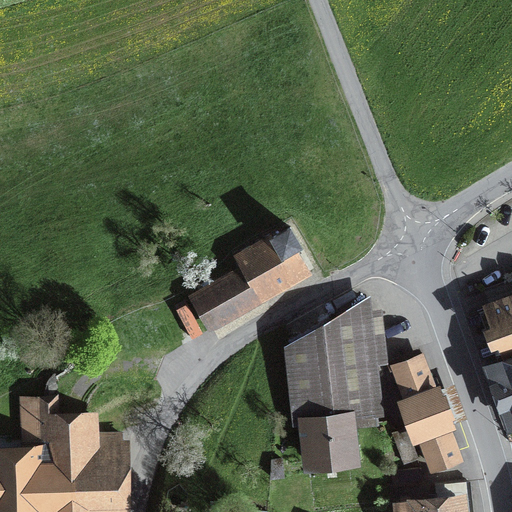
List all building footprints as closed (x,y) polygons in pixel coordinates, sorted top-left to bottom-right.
[(239,255),(245,266),(262,297),(306,272),(293,248),(300,244),(290,226),(251,248),(249,245),(241,250),(243,253),(239,255)] [(211,326),(262,297),(245,266),(194,295),(211,326)] [(511,296),(489,305),(507,352),(511,349),(511,296)] [(191,300),(179,305),(193,335),(205,329),(191,300)] [(298,421),(308,420),(345,416),(377,412),(365,300),(290,344),(298,421)] [(123,316),(133,352),(176,341),(166,304),(123,316)] [(396,368),(407,398),(433,389),(421,358),(396,368)] [(511,358),(492,366),(511,419),(511,358)] [(419,445),(424,443),(450,434),(446,425),(450,423),(437,387),(433,389),(407,398),(402,400),(419,445)] [(0,450),(0,511),(68,511),(121,510),(120,433),(94,434),(94,416),(58,418),(57,399),(25,399),(26,441),(31,441),(32,449),(0,450)] [(350,457),(345,416),(308,420),(312,461),(350,457)] [(393,434),(404,462),(418,457),(407,428),(393,434)] [(458,455),(450,434),(424,443),(432,465),(458,455)] [(283,476),(282,458),(272,459),(271,476),(283,476)] [(391,471),(393,485),(422,481),(420,467),(391,471)] [(470,511),(467,480),(435,483),(437,499),(398,503),(398,511),(470,511)]
